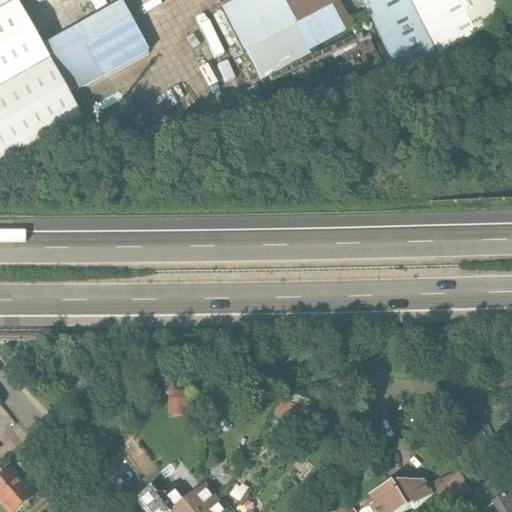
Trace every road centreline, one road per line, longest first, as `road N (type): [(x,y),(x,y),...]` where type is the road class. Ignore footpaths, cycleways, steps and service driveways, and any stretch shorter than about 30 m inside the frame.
road 1 (motorway): [(511,239),(0,249)]
road 2 (motorway): [(0,301),(511,291)]
road 3 (residential): [(109,511),(0,378)]
